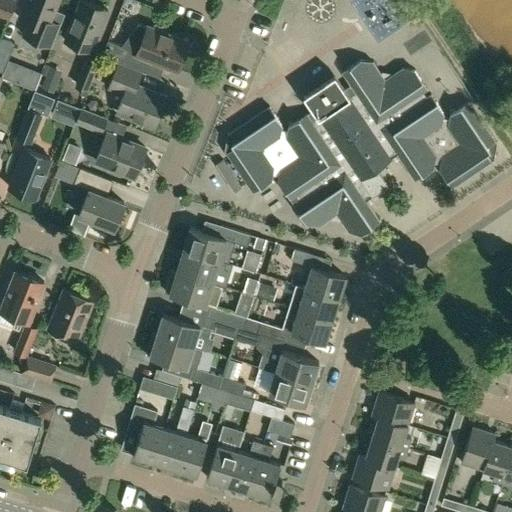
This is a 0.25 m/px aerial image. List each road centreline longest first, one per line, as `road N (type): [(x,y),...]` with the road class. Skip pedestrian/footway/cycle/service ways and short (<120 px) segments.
road 1 (residential): [(303,511),(379,277),(511,185)]
road 2 (residential): [(139,276),(231,19)]
road 3 (residential): [(79,461),(139,276)]
road 4 (residential): [(244,511),(79,461)]
road 5 (residential): [(0,222),(139,276)]
